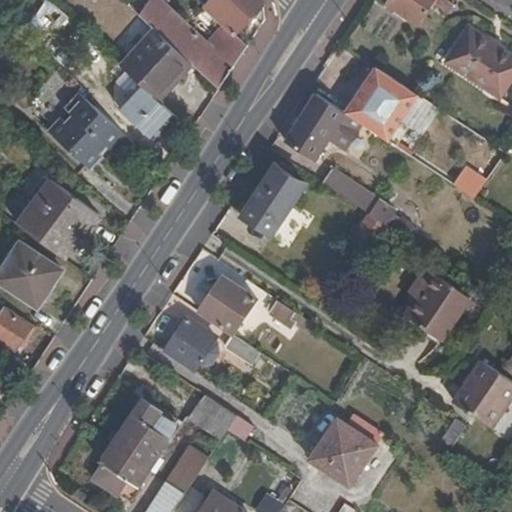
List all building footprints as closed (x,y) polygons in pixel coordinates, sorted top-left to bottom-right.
[(137,0),(132,8),(139,15),(139,14),(149,0),(137,0)] [(155,30),(190,63),(219,90),(248,46),(238,37),(262,8),(262,0),(213,0),(206,9),(229,29),(223,32),(228,38),(213,47),(209,43),(162,0),(149,0),(139,14),(139,15),(155,30)] [(198,0),(193,0),(187,8),(216,35),(209,43),(213,47),(228,38),(223,32),(229,29),(206,9),(202,5),(202,3),(198,0)] [(391,0),(387,7),(417,27),(432,6),(446,15),(452,6),(442,0),(391,0)] [(470,29),(452,54),(510,91),(511,88),(511,57),(503,51),(470,29)] [(155,30),(121,67),(149,93),(157,100),(190,63),(155,30)] [(445,65),(501,103),(510,91),(452,54),(445,65)] [(423,100),(377,69),(347,115),(358,123),(400,150),(411,134),(404,129),(423,100)] [(127,118),(154,143),(176,119),(157,100),(149,93),(127,118)] [(106,148),(113,155),(128,140),(81,97),(79,95),(65,110),(73,119),(67,125),(62,121),(50,135),(75,157),(78,155),(83,160),(81,163),(89,171),(101,159),(99,156),(106,148)] [(287,144),(315,163),(338,128),(347,115),(319,96),(287,144)] [(358,123),(347,115),(338,128),(349,136),(358,123)] [(277,170),(253,206),(240,197),(231,210),(274,237),(291,212),(295,215),(302,207),(296,203),(306,190),(277,170)] [(331,171),(322,185),(372,217),(387,227),(395,213),(331,171)] [(97,217),(50,184),(19,228),(26,233),(65,262),(97,217)] [(354,245),(377,260),(394,232),(387,227),(372,217),(354,245)] [(62,270),(20,243),(0,272),(0,282),(34,305),(48,284),(51,286),(62,270)] [(472,303),(429,272),(416,289),(425,296),(420,303),(409,318),(444,342),(472,303)] [(258,301),(225,279),(202,313),(236,336),(258,301)] [(425,296),(416,289),(411,296),(420,303),(425,296)] [(289,328),(295,319),(301,323),(304,320),(279,304),(271,317),(289,328)] [(0,360),(3,362),(13,348),(16,350),(32,328),(4,309),(0,314),(0,360)] [(218,340),(191,321),(167,356),(196,375),(218,340)] [(229,350),(256,368),(264,355),(237,337),(229,350)] [(493,427),(511,400),(511,385),(483,366),(473,381),(478,385),(472,393),(467,389),(458,403),(493,427)] [(208,397),(192,420),(223,442),(227,437),(230,431),(239,419),(208,397)] [(181,428),(144,402),(101,465),(105,468),(97,481),(131,504),(181,428)] [(257,430),(239,419),(230,431),(244,441),(248,443),(257,430)] [(351,488),(378,447),(338,420),(311,461),(351,488)] [(227,437),(240,446),(244,441),(230,431),(227,437)] [(210,461),(191,449),(166,486),(169,488),(185,500),(210,461)] [(176,511),(185,500),(169,488),(153,511),(176,511)] [(240,511),(216,495),(204,511),(240,511)] [(282,511),(286,504),(268,495),(259,511),(282,511)]
